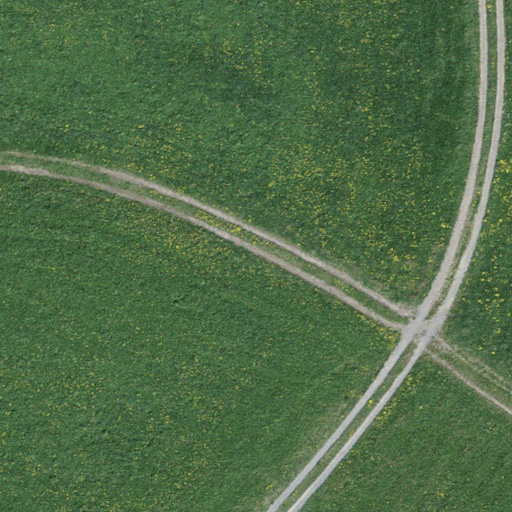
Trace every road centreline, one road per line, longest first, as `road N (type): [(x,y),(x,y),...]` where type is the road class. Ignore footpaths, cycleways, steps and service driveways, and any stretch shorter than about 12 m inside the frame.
road 1 (track): [(492,0),(493,110),(467,233),(444,292),(374,398),(279,511)]
road 2 (track): [(0,157),(70,167),(200,214),(336,281),(511,399)]
